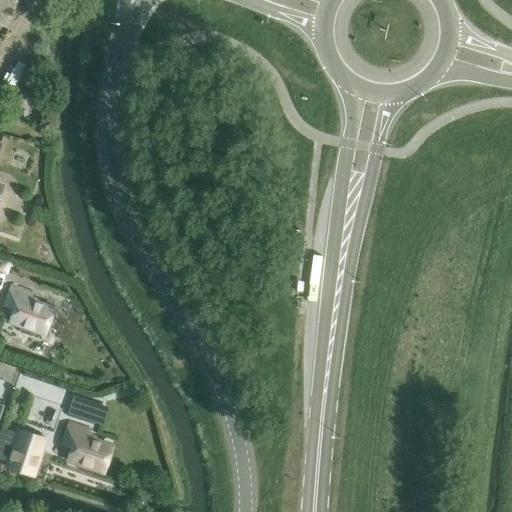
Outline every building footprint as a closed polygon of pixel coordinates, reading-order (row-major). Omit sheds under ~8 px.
[(0,0),(0,26),(12,31),(22,0),(0,0)] [(0,262),(0,271),(3,272),(7,271),(8,266),(0,262)] [(11,286),(4,307),(14,310),(9,322),(22,326),(20,332),(32,336),(34,330),(47,335),(55,310),(29,301),(32,294),(11,286)] [(69,424),(62,445),(72,448),(68,460),(81,464),(79,470),(90,474),(92,468),(105,473),(113,447),(88,439),(90,431),(69,424)] [(20,431),(8,468),(33,476),(45,439),(20,431)]
